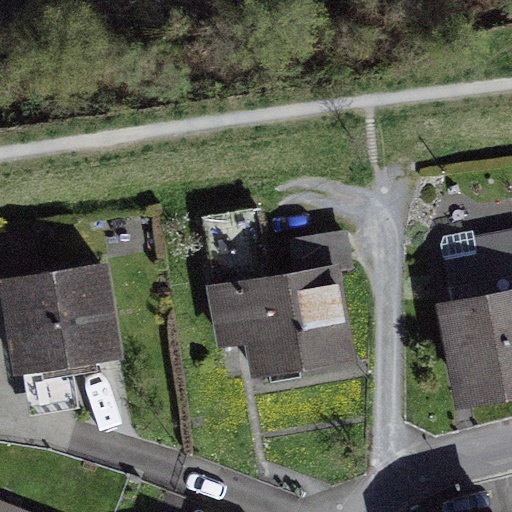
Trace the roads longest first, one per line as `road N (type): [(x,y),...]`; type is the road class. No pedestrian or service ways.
road 1 (track): [(376,163),(388,180),(393,487)]
road 2 (residential): [(511,442),(441,458),(393,487),(374,511)]
